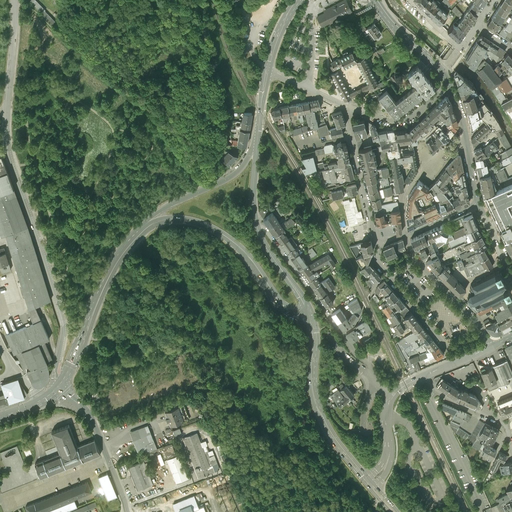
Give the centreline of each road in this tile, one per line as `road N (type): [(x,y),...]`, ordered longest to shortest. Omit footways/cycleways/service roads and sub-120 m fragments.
road 1 (residential): [(59,386),(64,322),(9,138),(13,0)]
road 2 (secondary): [(148,226),(189,221),(220,233),(284,312),(309,314)]
road 3 (secondary): [(59,386),(110,273),(148,226)]
road 4 (tertiary): [(127,511),(93,424),(59,386)]
road 5 (secondary): [(257,140),(236,174),(148,226)]
road 6 (residential): [(377,245),(347,132),(352,111)]
road 7 (residential): [(340,336),(256,227)]
road 8 (residential): [(386,275),(450,352),(483,338)]
road 9 (residential): [(483,338),(404,236)]
road 10 (tertiary): [(445,81),(465,131),(478,205)]
